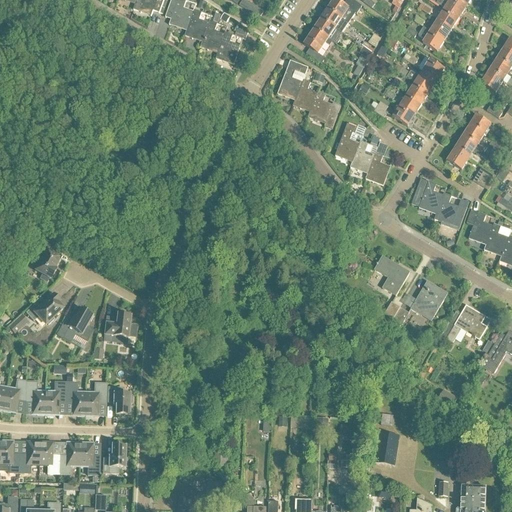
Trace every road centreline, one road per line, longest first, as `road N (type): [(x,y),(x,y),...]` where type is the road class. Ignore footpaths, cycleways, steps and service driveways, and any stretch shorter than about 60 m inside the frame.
road 1 (residential): [(498,0),(460,101),(382,223)]
road 2 (residential): [(245,99),(183,214),(154,310)]
road 3 (residential): [(245,99),(76,0)]
road 4 (residential): [(382,223),(345,198),(289,130),(245,99)]
road 5 (residential): [(511,299),(382,223)]
road 6 (residential): [(145,432),(0,428)]
road 7 (residential): [(154,310),(145,432)]
